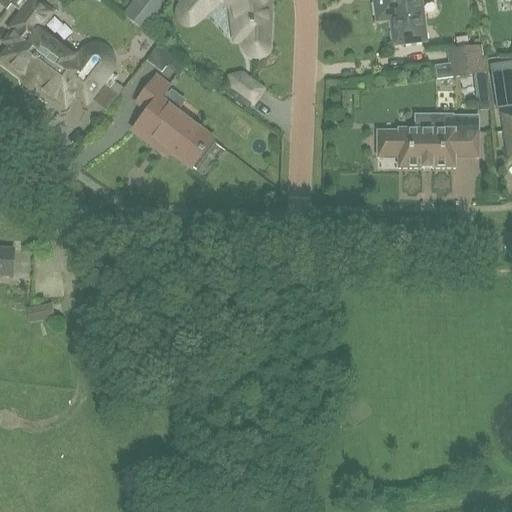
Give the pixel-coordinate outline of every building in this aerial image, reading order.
[(0,0),(0,7),(6,12),(9,8),(15,0),(0,0)] [(80,57),(78,59),(74,60),(38,32),(51,15),(32,0),(20,17),(10,29),(14,32),(5,44),(10,49),(4,58),(4,62),(24,78),(25,83),(27,87),(31,89),(35,91),(40,90),(64,109),(74,97),(86,106),(89,101),(105,114),(118,97),(109,90),(117,80),(110,75),(111,72),(112,70),(112,67),(113,64),(112,62),(111,59),(110,56),(108,54),(106,52),(103,50),(101,49),(98,48),(95,48),(92,48),(89,49),(86,50),(84,52),(82,54),(80,57)] [(15,0),(9,8),(20,17),(32,0),(15,0)] [(166,5),(159,0),(139,0),(125,18),(145,33),(166,5)] [(188,0),(182,8),(180,13),(180,18),(183,22),(188,24),(193,23),(196,19),(215,0),(226,0),(233,6),(236,22),(238,36),(246,38),(246,43),(246,48),(248,52),(251,55),(256,56),(260,55),(264,53),(266,49),(267,44),(268,26),(265,26),(266,3),(268,0),(188,0)] [(374,0),(378,22),(389,21),(392,22),(394,45),(426,41),(420,0),(374,0)] [(159,43),(144,63),(161,75),(165,69),(177,79),(188,64),(159,43)] [(449,52),(451,65),(482,61),(480,48),(449,52)] [(482,61),(451,65),(451,67),(452,78),(483,74),(482,61)] [(511,64),(483,69),(484,74),(490,119),(504,117),(511,115),(511,64)] [(233,92),(230,96),(248,109),(262,89),(250,80),(244,76),(231,79),(233,92)] [(149,143),(152,138),(170,151),(192,169),(213,142),(159,101),(169,89),(157,80),(138,105),(149,113),(134,132),(149,143)] [(437,124),(437,131),(399,131),(399,133),(377,133),(377,157),(399,157),(399,170),(455,170),(455,160),(478,160),(478,118),(454,118),(454,124),(437,124)] [(12,252),(0,251),(0,275),(11,276),(12,252)]
